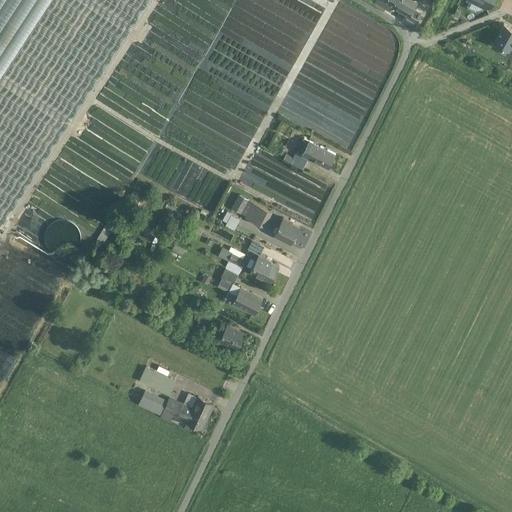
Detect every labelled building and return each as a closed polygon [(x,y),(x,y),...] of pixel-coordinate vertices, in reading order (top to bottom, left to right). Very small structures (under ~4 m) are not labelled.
[(51,0),(0,78),(0,226),(3,228),(151,0),(51,0)] [(0,0),(0,78),(51,0),(0,0)] [(415,8),(400,0),(397,0),(394,6),(408,14),(410,16),(411,15),(414,10),(415,8)] [(416,18),(411,15),(410,16),(408,14),(404,21),(414,27),(418,19),(416,18)] [(511,27),(504,23),(493,42),(509,51),(511,45),(511,27)] [(336,153),(320,145),(320,146),(304,138),(297,152),(309,158),(328,167),(336,153)] [(309,158),(297,152),(292,163),(303,169),(309,158)] [(293,159),(287,154),(283,160),(290,164),(293,159)] [(248,199),(240,195),(232,208),(241,212),(248,199)] [(248,199),(241,212),(247,216),(254,202),(248,199)] [(109,213),(88,201),(82,212),(103,224),(109,213)] [(263,207),(254,202),(247,216),(246,217),(256,222),(263,207)] [(271,211),(263,207),(256,222),(264,226),(271,211)] [(227,211),(223,222),(236,227),(241,216),(227,211)] [(109,215),(103,225),(110,229),(115,219),(109,215)] [(293,222),(283,217),(275,234),(291,242),(299,227),(292,224),(293,222)] [(228,261),(229,260),(233,253),(227,250),(227,251),(221,248),(217,256),(228,261)] [(243,258),(233,253),(229,260),(240,265),(243,258)] [(271,261),(259,255),(251,271),(271,281),(279,266),(271,262),(271,261)] [(238,275),(226,268),(221,278),(234,284),(238,275)] [(263,298),(241,287),(237,295),(233,303),(255,314),(263,298)] [(237,295),(229,291),(225,299),(233,303),(237,295)] [(187,309),(197,314),(200,308),(190,303),(187,309)] [(213,313),(203,308),(198,319),(208,324),(213,313)] [(245,333),(227,324),(219,340),(237,349),(245,333)] [(174,380),(146,368),(140,380),(169,393),(174,380)] [(165,400),(145,391),(140,403),(148,408),(160,413),(165,400)] [(214,404),(198,396),(192,408),(179,402),(174,414),(187,420),(186,422),(202,429),(214,404)] [(179,402),(169,398),(163,410),(174,414),(179,402)]
